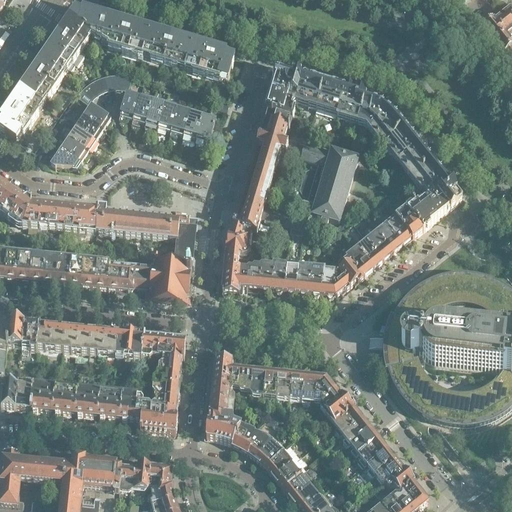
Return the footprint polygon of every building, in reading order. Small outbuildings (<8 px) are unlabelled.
[(12,0),(0,0),(0,14),(3,16),(2,15),(12,0)] [(101,45),(108,23),(84,16),(82,19),(76,15),(71,23),(85,32),(85,34),(90,38),(92,40),(101,45)] [(511,37),(511,23),(505,15),(495,23),(494,23),(508,41),(509,40),(511,37)] [(508,41),(494,23),(495,23),(491,18),(482,25),(482,27),(504,54),(511,47),(511,44),(509,40),(508,41)] [(73,68),(88,45),(86,44),(90,38),(85,34),(85,32),(71,23),(46,59),(67,73),(71,66),(73,68)] [(143,59),(150,36),(108,23),(101,45),(108,49),(108,51),(135,59),(135,57),(143,59)] [(185,72),(192,48),(150,36),(143,59),(151,62),(150,64),(177,72),(178,70),(185,72)] [(228,85),(234,64),(226,58),(192,48),(185,72),(193,74),(192,76),(219,85),(220,82),(228,85)] [(48,104),(64,81),(62,79),(67,73),(46,59),(21,95),(42,109),(46,103),(48,104)] [(296,104),(303,81),(280,74),(278,75),(272,96),(287,101),(286,105),(291,107),(296,104)] [(115,93),(114,78),(112,79),(110,79),(107,79),(105,80),(109,94),(112,93),(115,93)] [(121,93),(123,79),(122,79),(119,78),(114,78),(115,93),(118,93),(121,93)] [(128,95),(132,81),(129,80),(127,79),(123,79),(121,93),(124,94),(126,94),(128,95)] [(317,110),(324,87),(324,85),(306,79),(306,82),(303,81),(296,104),(317,110)] [(109,94),(105,80),(103,81),(101,81),(99,82),(97,83),(103,96),(106,95),(109,94)] [(103,96),(97,83),(95,84),(93,85),(91,86),(89,87),(98,99),(100,98),(103,96)] [(337,116),(345,94),(342,93),(343,90),(324,85),(324,87),(317,110),(337,116)] [(98,99),(89,87),(82,93),(93,103),(94,103),(95,101),(96,101),(98,99)] [(93,103),(82,93),(81,94),(79,97),(78,98),(77,100),(89,109),(90,106),(91,105),(93,103)] [(357,124),(365,100),(345,94),(337,116),(337,118),(357,124)] [(23,140),(39,117),(37,116),(42,109),(21,95),(2,124),(0,129),(0,134),(17,146),(21,139),(23,140)] [(293,109),(291,107),(286,105),(287,101),(272,96),(267,114),(290,121),(293,109)] [(133,124),(140,101),(141,98),(135,97),(135,100),(127,97),(119,123),(126,126),(127,123),(133,124)] [(391,116),(389,114),(380,108),(382,106),(376,103),(365,100),(357,124),(369,128),(372,132),(391,116)] [(146,128),(152,105),(153,105),(153,102),(148,101),(147,104),(140,101),(133,124),(132,127),(139,129),(140,126),(145,128),(146,128)] [(158,132),(165,109),(166,106),(161,104),(160,107),(153,105),(152,105),(146,128),(145,128),(145,131),(151,133),(152,130),(158,132)] [(227,116),(229,110),(217,106),(215,113),(227,116)] [(173,111),(165,109),(158,132),(157,135),(164,137),(165,134),(171,136),(178,113),(179,110),(173,108),(173,111)] [(114,125),(92,110),(87,117),(85,115),(81,120),(84,122),(103,135),(107,129),(109,131),(114,125)] [(183,139),(190,116),(191,116),(191,114),(186,112),(185,115),(178,113),(171,136),(170,138),(177,140),(178,138),(183,139)] [(320,226),(323,227),(324,226),(325,222),(337,226),(358,161),(327,151),(326,155),(283,142),(287,131),(288,131),(289,128),(288,127),(290,121),(267,114),(260,138),(257,148),(264,150),(246,210),(244,210),(243,212),(244,213),(240,226),(238,231),(250,234),(256,236),(260,220),(264,221),(263,223),(274,227),(275,224),(308,234),(313,219),(321,221),(320,224),(320,226)] [(196,143),(203,120),(204,117),(199,116),(198,119),(191,116),(190,116),(183,139),(182,142),(189,144),(190,141),(196,143)] [(405,132),(401,126),(400,125),(391,116),(372,132),(379,141),(380,140),(386,147),(405,132)] [(209,147),(216,124),(217,121),(211,120),(211,122),(203,120),(196,143),(195,146),(202,148),(203,145),(209,147)] [(84,122),(80,128),(77,126),(74,131),(76,133),(77,132),(96,146),(96,145),(99,140),(102,142),(106,136),(103,135),(84,122)] [(96,146),(77,132),(76,133),(72,139),(70,137),(66,142),(69,143),(88,156),(92,151),(94,153),(98,147),(96,145),(96,146)] [(419,149),(410,138),(405,132),(386,147),(400,164),(419,149)] [(88,156),(69,143),(65,150),(62,148),(59,153),(61,154),(81,167),(84,162),(87,164),(91,158),(88,156)] [(433,166),(429,161),(419,149),(400,164),(414,182),(433,166)] [(40,166),(47,156),(41,152),(34,163),(40,166)] [(61,154),(51,169),(56,172),(57,170),(59,171),(77,173),(81,167),(61,154)] [(446,183),(438,172),(433,166),(414,182),(427,198),(446,183)] [(0,213),(10,221),(24,200),(6,188),(6,187),(0,182),(0,213)] [(462,202),(456,195),(446,183),(427,198),(425,205),(428,210),(433,206),(443,219),(461,204),(462,202)] [(39,232),(42,208),(35,208),(36,207),(32,207),(32,205),(31,205),(24,200),(10,221),(24,231),(39,232)] [(423,235),(443,219),(433,206),(428,210),(425,205),(419,210),(417,207),(407,215),(423,235)] [(74,236),(76,212),(64,211),(64,209),(62,209),(56,208),(56,210),(52,209),(52,207),(42,206),(42,208),(39,232),(74,236)] [(96,238),(99,212),(91,211),(90,213),(86,212),(86,213),(76,212),(74,236),(78,236),(77,239),(84,240),(84,237),(96,238)] [(193,262),(196,235),(197,235),(198,222),(172,219),(172,221),(107,215),(107,212),(99,212),(96,238),(169,245),(167,267),(193,270),(194,262),(193,262)] [(423,235),(407,215),(397,223),(413,243),(423,235)] [(413,243),(397,223),(396,221),(386,229),(403,249),(405,247),(407,248),(413,243)] [(250,234),(238,231),(233,229),(230,237),(229,237),(226,246),(249,248),(250,234)] [(403,249),(386,229),(376,236),(393,257),(403,249)] [(393,257),(376,236),(367,244),(383,265),(393,257)] [(383,265),(367,244),(357,252),(373,273),(383,265)] [(238,272),(239,257),(246,258),(248,256),(249,248),(226,246),(225,256),(223,271),(236,272),(238,272)] [(373,273),(357,252),(347,260),(348,261),(364,280),(373,273)] [(0,282),(6,283),(8,258),(0,257),(0,282)] [(30,285),(33,261),(8,258),(6,283),(15,284),(14,286),(19,286),(20,284),(30,285)] [(56,288),(58,263),(33,261),(30,285),(40,286),(40,288),(45,289),(45,287),(56,288)] [(365,281),(364,280),(348,261),(340,268),(339,269),(342,271),(354,287),(354,288),(355,290),(365,282),(365,281)] [(82,290),(84,266),(58,263),(56,288),(66,289),(66,291),(71,291),(71,289),(82,290)] [(108,293),(110,269),(84,266),(82,290),(92,291),(92,293),(97,294),(97,292),(108,293)] [(189,301),(191,271),(193,271),(194,270),(193,270),(167,267),(156,266),(155,266),(155,270),(153,269),(152,271),(137,270),(136,271),(134,293),(150,295),(149,305),(189,309),(190,301),(189,301)] [(272,293),(274,269),(263,268),(261,270),(259,292),(263,293),(264,295),(268,295),(269,293),(272,293)] [(284,295),(287,269),(274,268),(274,269),(272,293),(275,294),(277,296),(280,296),(282,295),(282,294),(284,295)] [(134,293),(136,271),(110,269),(108,293),(118,294),(118,296),(123,296),(123,294),(128,295),(129,296),(132,297),(133,295),(134,295),(134,293)] [(297,296),(299,270),(287,269),(284,295),(288,295),(289,297),(293,297),(294,296),(297,296)] [(259,292),(261,270),(254,270),(253,271),(251,271),(248,272),(248,273),(246,295),(257,296),(259,294),(259,292)] [(309,297),(312,271),(299,270),(297,296),(300,296),(300,297),(302,298),(305,299),(307,297),(309,297)] [(233,298),(236,272),(223,271),(221,292),(221,293),(223,293),(222,299),(224,301),(229,301),(231,300),(231,297),(233,298)] [(321,298),(324,273),(312,271),(309,297),(313,298),(314,300),(317,300),(319,298),(321,298)] [(354,287),(342,271),(336,276),(334,298),(335,300),(344,293),(347,294),(354,288),(354,287)] [(246,295),(248,273),(238,272),(236,272),(233,298),(240,298),(243,296),(243,295),(246,295)] [(334,298),(336,276),(335,274),(324,273),(321,298),(327,299),(329,302),(332,302),(335,300),(334,298)] [(394,320),(393,323),(391,326),(390,329),(389,332),(388,336),(387,339),(387,342),(385,342),(384,343),(384,350),(384,351),(386,351),(386,354),(386,358),(386,361),(386,364),(387,368),(387,371),(388,374),(389,377),(390,380),(391,383),(392,386),(394,389),(395,392),(397,395),(399,398),(401,401),(403,403),(405,406),(407,408),(410,410),(412,413),(415,415),(417,417),(420,419),(423,420),(426,422),(428,423),(431,425),(435,426),(438,427),(441,428),(444,429),(447,430),(450,430),(454,431),(457,431),(460,431),(464,431),(467,431),(470,431),(473,430),(477,429),(480,429),(483,428),(486,427),(489,426),(492,425),(495,423),(498,422),(501,420),(504,418),(507,416),(509,414),(511,412),(511,411),(511,298),(510,297),(508,294),(505,292),(502,291),(499,289),(496,287),(493,286),(490,284),(486,283),(483,282),(480,281),(476,280),(473,280),(469,279),(466,279),(462,279),(459,279),(455,279),(452,280),(449,280),(445,281),(442,282),(438,283),(435,284),(432,285),(429,286),(426,288),(423,290),(420,292),(417,294),(414,296),(411,298),(409,300),(407,303),(404,305),(402,308),(400,311),(398,314),(396,316),(394,320)] [(3,387),(6,351),(7,349),(5,349),(6,343),(7,343),(9,325),(0,324),(0,412),(0,413),(2,396),(0,396),(1,393),(2,393),(2,390),(1,390),(1,389),(2,389),(3,387)] [(21,350),(24,327),(9,325),(7,343),(6,343),(5,349),(7,349),(6,351),(13,352),(13,349),(21,350)] [(37,354),(37,353),(39,328),(24,327),(21,350),(28,351),(28,354),(37,354)] [(63,355),(66,331),(39,328),(37,353),(63,355)] [(89,358),(92,333),(66,331),(63,355),(89,358)] [(116,360),(118,336),(92,333),(89,358),(116,360)] [(142,363),(142,362),(144,339),(118,336),(116,360),(142,363)] [(159,353),(161,340),(144,339),(142,362),(150,363),(153,360),(154,352),(159,353)] [(184,362),(186,343),(161,340),(159,353),(154,352),(153,360),(163,360),(162,366),(170,367),(170,361),(183,363),(184,362)] [(225,389),(227,363),(224,363),(224,361),(223,359),(218,358),(216,360),(215,366),(214,365),(211,388),(225,389)] [(181,379),(182,368),(182,363),(183,363),(170,361),(170,367),(162,366),(159,368),(158,377),(181,379)] [(237,392),(240,368),(236,368),(236,366),(234,364),(227,363),(225,389),(224,394),(229,395),(230,389),(234,390),(237,392)] [(250,395),(252,374),(248,373),(249,371),(247,369),(240,368),(237,392),(245,393),(247,395),(250,395)] [(262,402),(265,375),(261,374),(260,372),(257,372),(255,374),(252,374),(250,395),(251,398),(257,398),(258,401),(262,402)] [(275,403),(278,376),(274,376),(273,374),(270,373),(268,375),(265,375),(262,402),(275,403)] [(288,405),(291,378),(287,377),(286,375),(282,375),(281,376),(278,376),(275,403),(288,405)] [(301,406),(304,379),(300,378),(299,376),(295,376),(294,378),(291,378),(288,405),(301,406)] [(179,391),(181,379),(158,377),(157,383),(154,385),(153,389),(179,391)] [(314,406),(317,380),(313,380),(312,378),(308,377),(307,379),(304,379),(301,406),(303,409),(307,410),(310,408),(310,406),(314,406)] [(336,393),(324,378),(320,378),(318,380),(317,380),(314,406),(321,407),(339,393),(336,393)] [(15,414),(17,392),(9,391),(10,388),(3,387),(2,389),(1,389),(1,390),(2,390),(2,393),(1,393),(0,396),(2,396),(0,413),(15,414)] [(232,399),(229,395),(224,394),(225,389),(211,388),(210,404),(231,406),(232,399)] [(31,416),(33,391),(33,389),(24,389),(24,392),(17,392),(15,414),(31,416)] [(178,404),(179,391),(153,389),(153,394),(155,397),(155,401),(156,401),(178,404)] [(53,418),(56,394),(56,391),(45,390),(45,393),(33,391),(31,416),(53,418)] [(76,420),(78,396),(78,394),(67,393),(67,395),(56,394),(53,418),(76,420)] [(357,412),(349,402),(347,403),(339,393),(321,407),(321,408),(325,413),(325,416),(335,429),(355,413),(357,412)] [(98,423),(101,398),(101,396),(90,395),(90,397),(78,396),(76,420),(98,423)] [(121,425),(123,400),(124,398),(112,397),(112,399),(101,398),(98,423),(121,425)] [(135,426),(138,403),(138,400),(132,399),(131,401),(123,400),(121,425),(135,426)] [(176,420),(178,404),(156,401),(155,409),(159,413),(165,414),(164,418),(176,420)] [(149,438),(152,411),(150,410),(144,409),(144,406),(142,403),(138,403),(135,426),(140,427),(139,435),(140,435),(140,437),(149,438)] [(230,420),(231,406),(210,404),(208,418),(210,418),(230,420)] [(176,441),(178,420),(176,420),(164,418),(165,414),(159,413),(155,409),(152,411),(149,438),(176,441)] [(343,438),(363,422),(355,413),(335,429),(338,432),(336,434),(335,436),(338,439),(341,440),(343,438)] [(232,450),(241,428),(238,427),(238,428),(232,426),(230,420),(210,418),(209,427),(208,427),(206,443),(209,444),(212,444),(217,445),(220,446),(225,447),(228,448),(232,450)] [(351,449),(371,432),(363,422),(343,438),(346,442),(344,443),(343,445),(347,449),(349,450),(351,449)] [(243,456),(256,434),(256,433),(249,429),(250,427),(242,423),(241,428),(232,450),(237,452),(240,454),(243,456)] [(359,458),(379,442),(371,432),(351,449),(353,452),(351,453),(357,460),(359,458)] [(255,464),(273,441),(266,436),(264,439),(256,434),(243,456),(246,458),(251,461),(253,462),(255,464)] [(265,472),(282,455),(277,450),(280,447),(273,441),(255,464),(259,467),(262,470),(265,472)] [(367,468),(387,452),(379,442),(359,458),(361,461),(359,463),(365,470),(367,468)] [(375,479),(395,463),(387,452),(367,468),(370,472),(368,474),(367,477),(370,480),(373,480),(375,479)] [(98,511),(100,503),(83,502),(84,490),(114,493),(114,495),(119,495),(119,492),(132,494),(135,491),(137,471),(116,469),(117,466),(64,460),(63,468),(19,464),(19,456),(7,455),(6,463),(3,462),(1,485),(2,485),(0,501),(0,508),(17,510),(20,483),(63,488),(62,498),(63,498),(61,511),(98,511)] [(274,483),(297,465),(291,458),(288,461),(282,455),(265,472),(267,474),(270,478),(274,483)] [(385,487),(403,472),(395,463),(375,479),(378,482),(379,482),(383,487),(385,487)] [(283,494),(303,478),(299,474),(303,471),(297,465),(274,483),(283,494)] [(149,490),(152,468),(142,467),(142,472),(137,471),(135,491),(146,492),(149,490)] [(171,481),(172,470),(152,468),(149,490),(153,491),(173,487),(173,484),(173,482),(171,481)] [(404,471),(403,472),(385,487),(387,490),(389,490),(394,487),(400,494),(402,495),(403,494),(414,484),(404,471)] [(291,504),(315,486),(310,480),(307,483),(303,478),(283,494),(291,504)] [(305,511),(321,500),(317,495),(325,490),(319,483),(315,486),(291,504),(297,511),(305,511)] [(428,501),(414,484),(403,494),(417,511),(419,511),(422,511),(427,508),(427,506),(428,504),(428,503),(427,502),(428,501)] [(173,491),(173,489),(173,487),(153,491),(153,493),(155,501),(152,503),(153,506),(175,502),(174,498),(174,495),(173,491)] [(417,511),(403,494),(402,495),(401,497),(400,496),(393,502),(400,511),(417,511)] [(327,511),(331,510),(333,508),(327,501),(324,504),(321,500),(305,511),(327,511)] [(178,511),(177,509),(176,506),(175,502),(153,506),(154,511),(178,511)] [(400,511),(393,502),(391,502),(382,509),(384,511),(400,511)]
